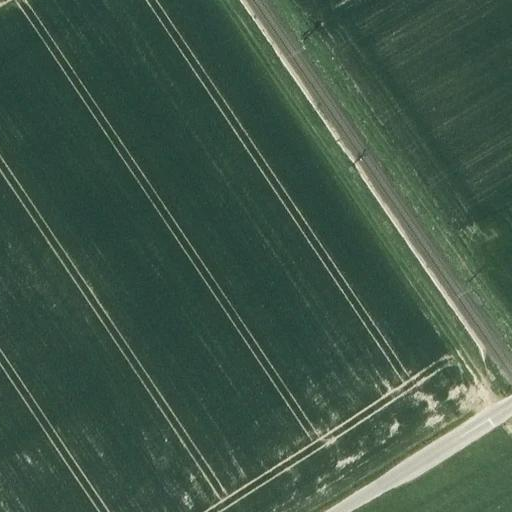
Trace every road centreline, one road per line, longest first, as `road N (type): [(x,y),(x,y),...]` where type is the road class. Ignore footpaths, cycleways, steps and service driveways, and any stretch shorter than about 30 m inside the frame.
road 1 (track): [(511,421),(224,0)]
road 2 (track): [(340,511),(511,405)]
